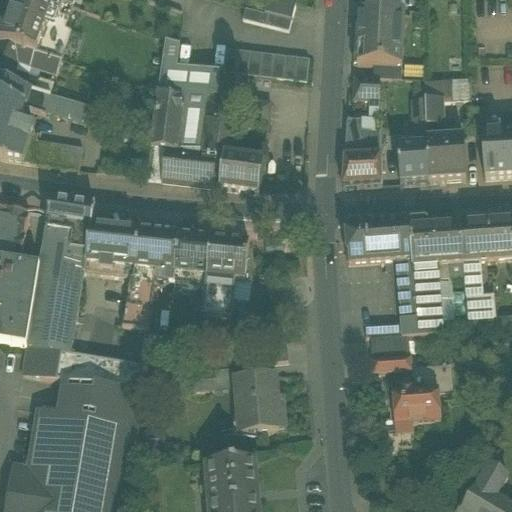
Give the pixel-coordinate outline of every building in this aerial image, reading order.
[(0,45),(61,65),(62,66),(71,37),(57,32),(65,9),(40,0),(15,0),(0,42),(0,45)] [(74,12),(77,0),(40,0),(65,9),(74,12)] [(265,17),(292,24),(296,8),(269,1),(265,17)] [(243,24),(289,36),(292,24),(246,12),(243,24)] [(373,71),(401,72),(403,16),(374,15),(374,17),(359,17),(357,71),(373,71)] [(159,97),(172,102),(177,72),(180,49),(166,44),(166,45),(159,97)] [(32,96),(35,97),(39,84),(16,77),(18,68),(29,72),(29,71),(56,80),(61,65),(0,45),(0,85),(32,96)] [(228,78),(306,88),(309,64),(227,54),(224,78),(228,78)] [(380,84),(401,85),(401,72),(373,71),(372,83),(380,84)] [(228,79),(177,72),(172,102),(183,105),(177,156),(218,161),(218,160),(223,113),(225,103),(225,102),(228,79)] [(353,105),(380,106),(380,84),(372,83),(355,83),(353,105)] [(0,85),(0,102),(26,112),(32,96),(0,85)] [(426,106),(427,146),(434,145),(441,130),(445,130),(444,104),(471,103),(471,85),(427,88),(425,88),(426,106)] [(47,118),(87,131),(91,114),(48,101),(35,97),(32,96),(26,112),(26,114),(46,121),(47,118)] [(165,154),(177,156),(183,105),(172,102),(159,97),(152,153),(165,154)] [(26,114),(26,112),(0,102),(0,164),(23,169),(34,139),(35,137),(20,132),(26,114)] [(225,103),(223,113),(234,115),(233,121),(246,123),(248,106),(225,103)] [(246,123),(269,126),(271,109),(248,106),(246,123)] [(416,146),(416,151),(427,151),(427,146),(426,106),(413,106),(414,140),(414,146),(416,146)] [(228,161),(233,121),(234,115),(223,113),(218,160),(224,160),(228,161)] [(345,162),(360,161),(362,136),(362,125),(347,127),(345,162)] [(487,132),(487,141),(501,140),(501,131),(487,132)] [(370,136),(362,136),(360,161),(371,160),(371,148),(369,148),(370,136)] [(23,169),(79,178),(83,154),(37,147),(38,140),(34,139),(23,169)] [(511,139),(501,140),(487,141),(482,141),(485,184),(511,182),(511,139)] [(399,153),(400,153),(416,151),(416,146),(414,146),(414,140),(398,142),(399,153)] [(427,151),(428,188),(466,185),(464,143),(434,145),(427,146),(427,151)] [(427,151),(416,151),(400,153),(401,190),(428,188),(427,151)] [(147,185),(161,187),(165,154),(152,153),(147,185)] [(161,187),(214,193),(218,161),(177,156),(165,154),(161,187)] [(220,193),(260,199),(264,165),(228,161),(224,160),(220,193)] [(381,160),(371,160),(360,161),(345,162),(343,194),(381,191),(381,160)] [(27,353),(70,360),(71,360),(84,280),(92,232),(95,212),(52,205),(48,227),(41,272),(39,281),(27,352),(27,353)] [(0,212),(0,319),(3,320),(0,335),(0,348),(27,352),(39,281),(20,277),(21,269),(30,218),(0,212)] [(463,267),(460,231),(434,233),(429,233),(428,227),(410,228),(413,265),(413,271),(438,269),(463,267)] [(511,227),(460,231),(463,267),(480,266),(511,263),(511,227)] [(391,266),(396,266),(413,265),(410,228),(346,233),(348,269),(391,266)] [(84,280),(100,282),(102,257),(108,233),(92,232),(84,280)] [(130,284),(133,284),(138,236),(108,233),(102,257),(100,282),(130,285),(130,284)] [(154,288),(174,290),(180,241),(138,236),(133,284),(133,285),(154,288)] [(174,290),(206,293),(212,244),(180,241),(174,290)] [(249,248),(212,244),(206,293),(203,320),(232,323),(236,288),(244,289),(253,287),(252,280),(245,279),(247,265),(250,265),(249,251),(249,248)] [(413,271),(413,265),(396,266),(397,270),(401,325),(418,324),(413,271)] [(465,303),(466,303),(483,302),(483,300),(480,266),(463,267),(465,303)] [(41,272),(21,269),(20,277),(39,281),(41,272)] [(442,322),(438,269),(413,271),(418,324),(442,322)] [(122,332),(149,335),(154,288),(133,285),(133,284),(130,284),(130,285),(122,332)] [(495,300),(483,300),(483,302),(466,303),(467,326),(468,326),(496,324),(495,300)] [(402,330),(402,342),(408,342),(511,335),(511,322),(496,324),(468,326),(467,326),(442,328),(442,322),(418,324),(401,325),(402,330)] [(365,332),(366,344),(370,344),(402,342),(402,330),(365,332)] [(149,373),(148,380),(164,378),(168,343),(145,340),(139,371),(149,373)] [(370,344),(372,365),(409,363),(408,342),(402,342),(370,344)] [(22,380),(66,388),(66,385),(70,360),(27,353),(27,352),(26,357),(22,380)] [(260,358),(261,370),(288,367),(287,356),(274,357),(260,358)] [(70,360),(66,385),(102,391),(145,399),(148,380),(149,373),(139,371),(71,360),(70,360)] [(411,363),(409,363),(372,365),(371,366),(372,380),(410,377),(412,377),(412,372),(411,363)] [(410,377),(411,396),(413,396),(413,397),(438,395),(450,394),(449,374),(449,370),(412,372),(412,377),(410,377)] [(234,373),(214,375),(216,388),(235,387),(235,383),(234,373)] [(208,389),(216,388),(214,375),(192,377),(193,396),(209,395),(208,389)] [(235,387),(239,439),(285,436),(280,380),(235,383),(235,387)] [(66,388),(60,421),(96,427),(102,391),(66,385),(66,388)] [(39,417),(30,476),(23,511),(126,511),(145,399),(102,391),(96,427),(60,421),(39,417)] [(441,427),(438,395),(413,397),(413,396),(411,396),(401,397),(401,398),(394,398),(395,415),(393,417),(393,423),(396,424),(397,440),(413,439),(418,429),(441,427)] [(213,509),(212,511),(260,511),(257,467),(210,470),(207,470),(207,472),(210,472),(211,486),(208,487),(210,510),(213,509)] [(491,471),(478,493),(495,503),(508,481),(491,471)] [(7,511),(23,511),(30,476),(14,473),(7,511)] [(511,511),(495,503),(478,493),(466,511),(511,511)]
